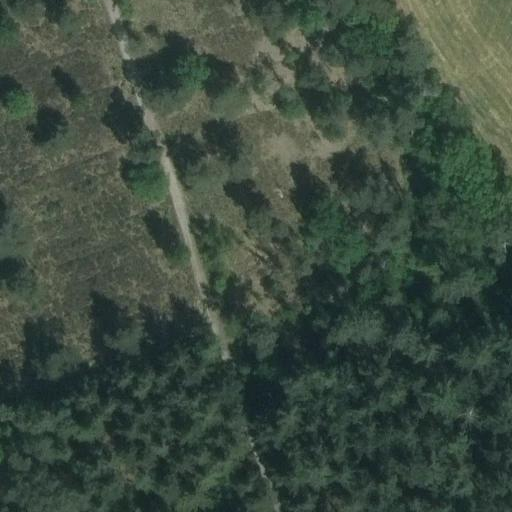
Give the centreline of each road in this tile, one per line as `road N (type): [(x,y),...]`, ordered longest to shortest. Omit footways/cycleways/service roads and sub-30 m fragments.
road 1 (track): [(91,0),(212,343)]
road 2 (track): [(212,343),(272,511)]
